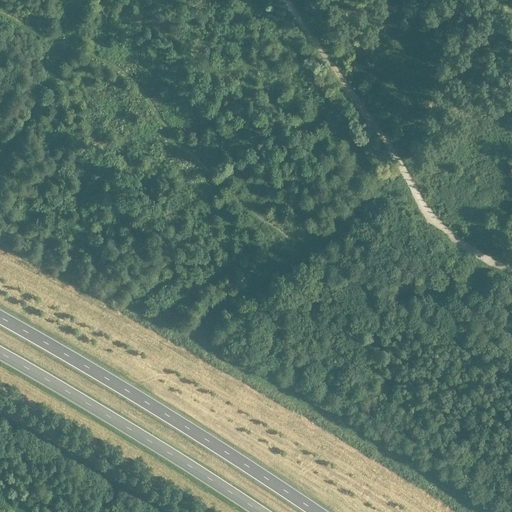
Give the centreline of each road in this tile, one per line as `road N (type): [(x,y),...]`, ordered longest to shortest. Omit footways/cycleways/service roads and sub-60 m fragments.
road 1 (trunk): [(316,511),(0,317)]
road 2 (track): [(511,270),(449,234),(422,205),(286,0)]
road 3 (track): [(204,344),(356,424),(492,511)]
road 4 (trunk): [(0,353),(261,511)]
